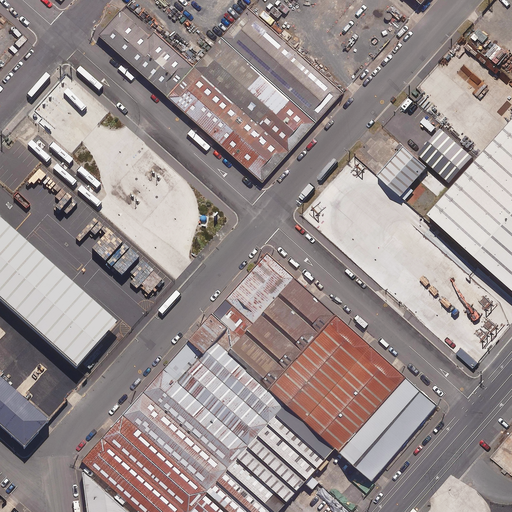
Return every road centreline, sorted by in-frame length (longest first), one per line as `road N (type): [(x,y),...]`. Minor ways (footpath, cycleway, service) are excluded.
road 1 (unclassified): [(61,508),(57,465),(69,434),(265,221)]
road 2 (unclassified): [(265,221),(462,0)]
road 3 (unclassified): [(265,221),(481,406)]
road 4 (unclassified): [(64,36),(265,221)]
road 5 (tertiary): [(390,511),(481,406)]
